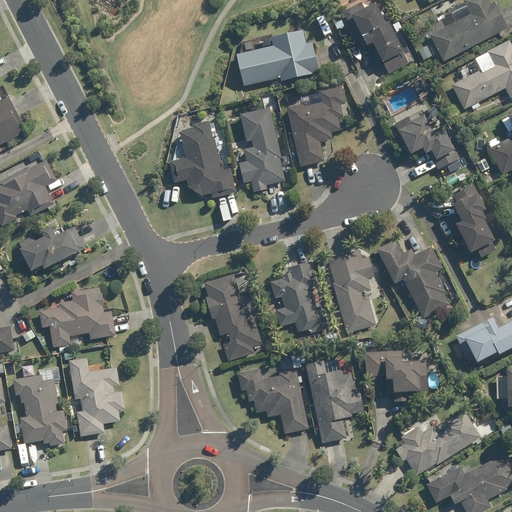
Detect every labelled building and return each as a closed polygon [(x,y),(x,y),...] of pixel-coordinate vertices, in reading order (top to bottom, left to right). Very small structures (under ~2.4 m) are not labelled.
[(488,0),(463,0),(470,14),(430,34),(443,60),(507,28),(494,2),(490,3),(488,0)] [(343,11),(362,48),(372,43),(381,61),(403,50),(387,21),(385,22),(374,2),(363,7),(360,2),(343,11)] [(270,38),(272,46),(236,54),(243,86),(280,78),(280,80),(318,72),(311,43),(306,44),(303,30),(270,38)] [(511,45),(509,40),(487,51),(493,64),(451,85),(464,109),(471,105),(473,109),(479,106),(477,102),(505,87),(511,99),(511,45)] [(358,70),(342,79),(360,112),(376,103),(358,70)] [(340,105),(345,104),(341,86),(319,92),(321,102),(304,107),(303,104),(286,108),(300,166),(324,161),(319,142),(332,139),(331,132),(340,130),(338,117),(343,116),(340,105)] [(0,144),(22,133),(18,126),(22,123),(8,97),(0,100),(0,144)] [(246,161),(239,163),(243,183),(251,181),(254,192),(267,189),(266,185),(285,181),(279,159),(281,158),(268,108),(240,115),(246,141),(251,140),(253,147),(243,149),(246,161)] [(421,110),(395,124),(410,153),(418,149),(421,155),(428,151),(438,169),(459,158),(442,125),(432,131),(421,110)] [(511,110),(508,113),(511,120),(511,136),(489,148),(502,174),(511,168),(511,110)] [(194,129),(180,132),(186,157),(169,161),(174,182),(185,180),(187,187),(202,196),(211,194),(212,199),(235,193),(229,168),(220,171),(208,121),(193,125),(194,129)] [(484,159),(476,162),(481,172),(489,168),(484,159)] [(28,167),(0,181),(0,222),(2,226),(17,218),(15,216),(27,210),(30,216),(54,204),(45,186),(56,180),(46,160),(29,169),(28,167)] [(452,218),(456,225),(452,227),(460,243),(464,241),(470,252),(477,249),(481,257),(495,250),(491,241),(494,240),(483,219),(485,218),(481,210),(485,208),(472,185),(453,195),(456,201),(452,203),(458,215),(452,218)] [(20,248),(18,249),(29,270),(40,265),(42,269),(84,247),(73,226),(54,236),(49,226),(40,231),(43,236),(34,241),(32,236),(18,243),(20,248)] [(402,279),(423,318),(449,304),(443,293),(445,292),(435,272),(442,268),(431,246),(414,255),(411,249),(402,254),(394,239),(376,249),(394,283),(402,279)] [(334,283),(332,283),(346,333),(375,325),(368,298),(362,300),(360,293),(370,290),(367,279),(374,277),(368,257),(361,259),(359,250),(346,254),(347,256),(328,261),(334,283)] [(283,279),(270,282),(274,298),(281,296),(284,308),(275,310),(279,327),(295,322),(297,332),(308,329),(309,333),(329,328),(323,306),(315,308),(310,288),(317,285),(311,262),(287,268),(289,273),(282,274),(283,279)] [(208,298),(206,298),(212,319),(215,318),(220,335),(227,333),(230,343),(223,345),(228,361),(254,353),(252,348),(262,345),(249,304),(243,306),(233,274),(203,283),(208,298)] [(59,308),(39,311),(41,328),(50,326),(53,348),(58,347),(59,353),(67,352),(66,346),(70,345),(68,336),(89,332),(90,339),(115,336),(111,311),(103,313),(102,306),(103,306),(101,292),(100,293),(99,287),(71,292),(72,301),(58,303),(59,308)] [(449,307),(442,311),(446,317),(453,313),(449,307)] [(418,318),(416,325),(423,327),(425,321),(418,318)] [(490,320),(453,338),(462,356),(468,353),(473,364),(494,353),(495,356),(511,347),(511,320),(495,330),(490,320)] [(0,352),(14,350),(9,326),(0,327),(0,352)] [(31,330),(22,335),(26,342),(35,336),(31,330)] [(336,333),(326,336),(327,343),(338,341),(336,333)] [(422,362),(399,363),(399,352),(362,354),(363,378),(380,377),(381,382),(383,382),(384,387),(387,387),(388,396),(391,395),(391,403),(407,402),(406,394),(423,392),(422,362)] [(282,371),(293,369),(302,367),(299,355),(279,360),(282,371)] [(86,358),(69,361),(75,399),(80,398),(82,412),(77,413),(81,437),(104,433),(102,424),(119,421),(118,411),(124,410),(121,391),(114,392),(113,387),(119,386),(116,368),(89,372),(86,358)] [(7,373),(7,377),(17,374),(15,363),(5,365),(7,373)] [(321,364),(303,367),(320,445),(344,440),(340,420),(349,418),(349,416),(361,413),(357,393),(352,394),(348,375),(340,377),(339,372),(338,372),(323,376),(321,364)] [(256,370),(235,375),(238,392),(243,391),(246,403),(251,402),(253,415),(263,412),(265,419),(278,416),(282,435),(306,430),(293,371),(276,375),(276,377),(259,381),(256,370)] [(20,418),(24,444),(43,440),(44,445),(48,444),(49,447),(64,444),(62,432),(66,431),(63,410),(56,411),(55,404),(58,403),(53,378),(42,380),(41,375),(12,380),(15,395),(19,394),(21,403),(23,402),(26,417),(20,418)] [(0,450),(11,449),(6,425),(0,425),(0,403),(5,403),(0,377),(0,450)] [(400,437),(405,444),(396,450),(403,460),(405,459),(416,475),(425,469),(429,475),(436,471),(432,465),(435,463),(436,465),(480,437),(464,412),(441,426),(444,431),(438,435),(432,427),(422,433),(417,427),(400,437)] [(487,500),(507,490),(506,488),(511,484),(511,471),(503,454),(464,474),(460,467),(426,485),(435,502),(450,495),(454,504),(460,501),(465,511),(481,511),(491,507),(487,500)]
